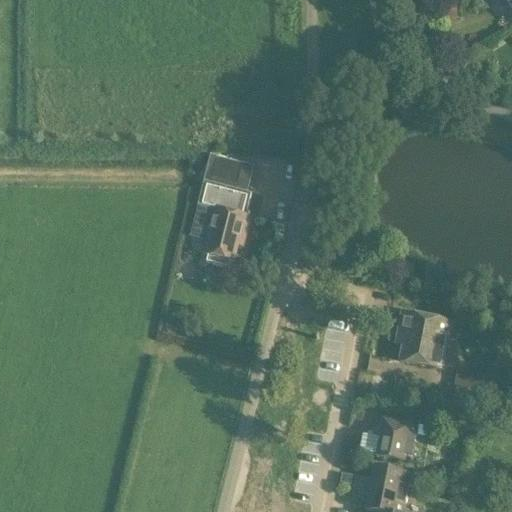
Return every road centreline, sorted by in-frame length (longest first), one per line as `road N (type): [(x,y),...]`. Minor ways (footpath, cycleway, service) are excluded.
road 1 (residential): [(328,511),(367,320),(358,293),(286,278)]
road 2 (residential): [(286,278),(314,136),(312,0)]
road 3 (residential): [(223,511),(286,278)]
